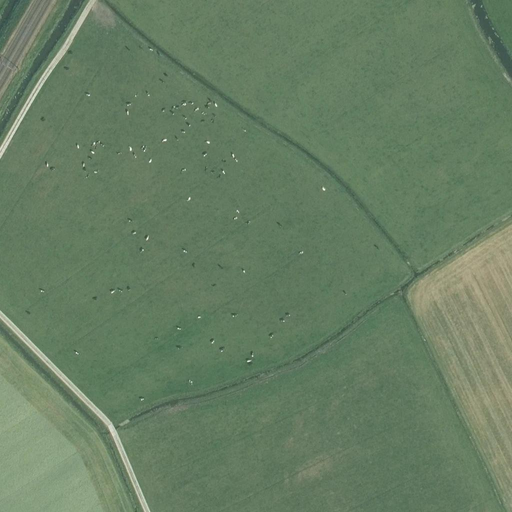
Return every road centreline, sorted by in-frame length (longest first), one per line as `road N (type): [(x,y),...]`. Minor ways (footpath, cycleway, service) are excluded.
road 1 (track): [(146,511),(100,415),(0,316)]
road 2 (track): [(0,153),(92,0)]
